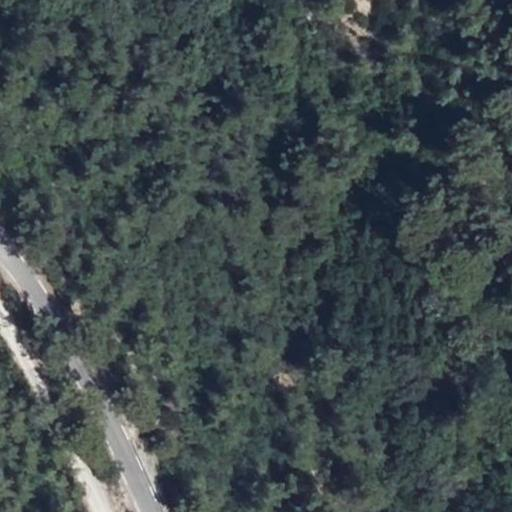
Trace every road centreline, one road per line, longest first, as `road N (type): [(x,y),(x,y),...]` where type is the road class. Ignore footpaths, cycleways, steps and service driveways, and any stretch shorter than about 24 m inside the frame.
road 1 (tertiary): [(0,253),(47,317),(150,511)]
road 2 (track): [(98,511),(0,309)]
